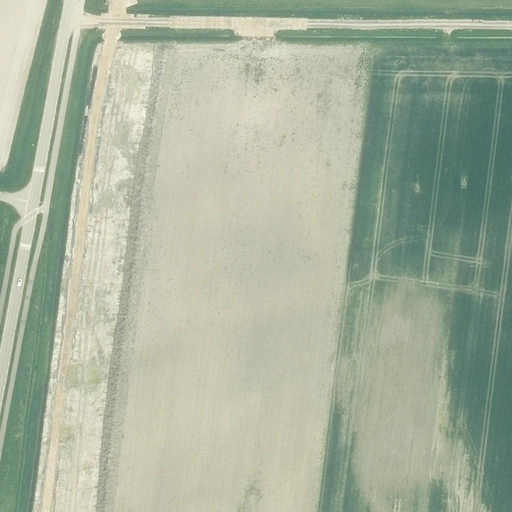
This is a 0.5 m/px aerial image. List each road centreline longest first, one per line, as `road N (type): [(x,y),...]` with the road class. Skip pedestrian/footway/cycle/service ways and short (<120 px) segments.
road 1 (unclassified): [(66,19),(511,25)]
road 2 (tertiary): [(31,213),(66,19)]
road 3 (tertiary): [(0,382),(31,213)]
